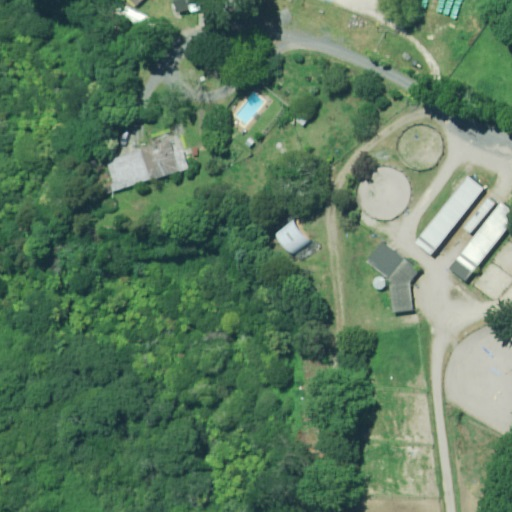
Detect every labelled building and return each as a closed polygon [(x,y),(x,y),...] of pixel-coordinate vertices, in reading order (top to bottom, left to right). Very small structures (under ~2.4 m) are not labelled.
[(179,0),(184,17),(212,9),(210,2),(217,0),(179,0)] [(194,171),(185,140),(147,151),(148,152),(115,162),(124,192),(194,171)] [(488,190),(473,178),(421,244),(437,256),(488,190)] [(511,228),(511,210),(506,206),(454,270),(469,282),(511,228)] [(313,241),(300,222),(282,234),(295,253),(313,241)] [(410,259),(387,243),(372,264),(399,282),(395,288),(397,314),(416,312),(414,285),(425,269),(410,259)]
